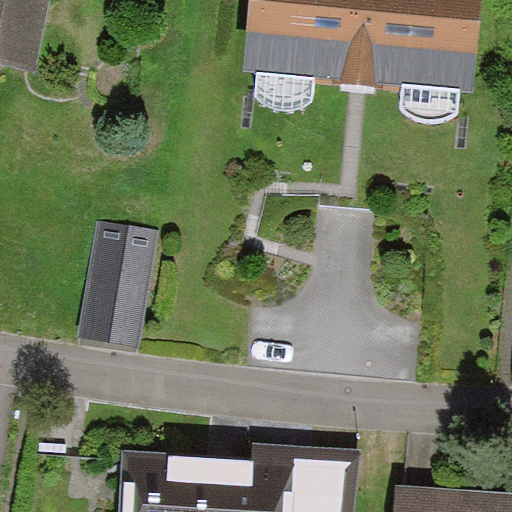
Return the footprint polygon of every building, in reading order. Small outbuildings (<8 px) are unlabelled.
[(0,0),(0,64),(33,71),(49,0),(0,0)] [(477,0),(261,0),(255,70),(469,91),(477,0)] [(171,230),(104,220),(95,281),(162,290),(171,230)] [(303,511),(304,472),(303,455),(260,448),(257,464),(131,456),(127,511),(303,511)] [(410,495),(402,494),(401,511),(511,511),(511,507),(410,502),(410,495)]
